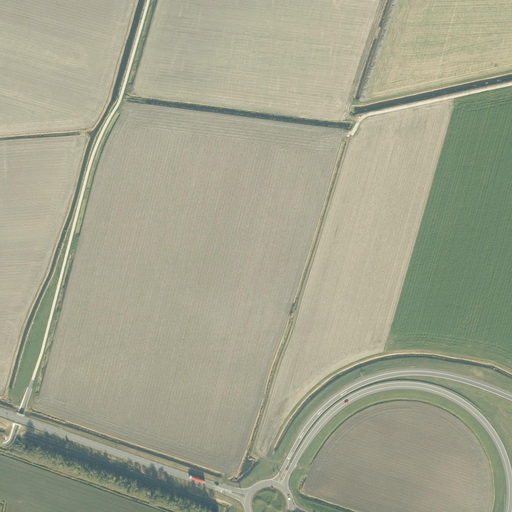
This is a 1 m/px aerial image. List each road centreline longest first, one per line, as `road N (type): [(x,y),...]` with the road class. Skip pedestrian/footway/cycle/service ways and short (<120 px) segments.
road 1 (trunk): [(282,487),(306,440),(336,407),(378,386),(409,384),(458,399),(487,424),(508,469),(508,511)]
road 2 (motorway): [(511,398),(443,375),(374,378),(321,410),(273,483)]
road 3 (primary): [(209,484),(0,412)]
road 4 (track): [(511,84),(365,115),(348,134)]
